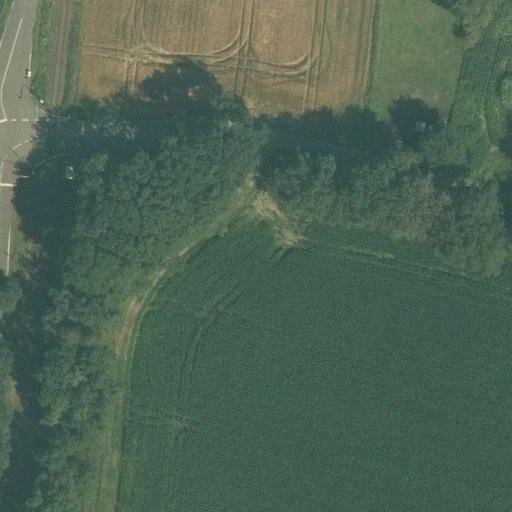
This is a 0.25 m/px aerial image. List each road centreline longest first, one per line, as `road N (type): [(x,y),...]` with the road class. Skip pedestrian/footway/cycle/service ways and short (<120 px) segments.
road 1 (unclassified): [(16,142),(154,136),(296,147),(511,206)]
road 2 (unclassified): [(16,142),(1,108),(23,0)]
